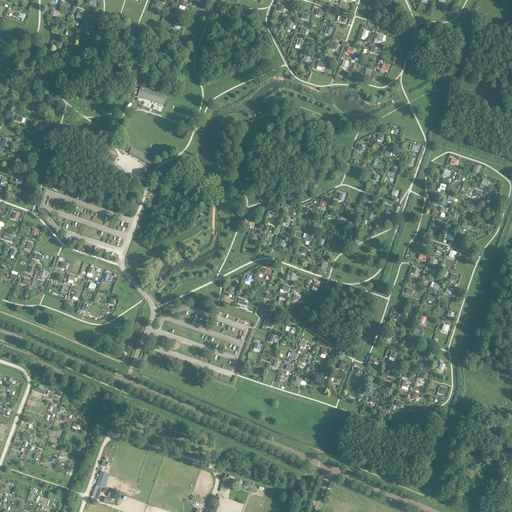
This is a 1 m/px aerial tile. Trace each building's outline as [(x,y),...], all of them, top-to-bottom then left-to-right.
[(141,86),(137,96),(163,105),(167,95),(141,86)] [(9,145),(10,141),(4,139),(2,145),(6,147),(7,144),(9,145)] [(133,148),(130,153),(151,164),(153,159),(133,148)] [(118,158),(112,155),(109,160),(115,163),(118,158)] [(117,170),(107,165),(104,170),(114,175),(117,170)] [(158,189),(164,191),(167,180),(161,178),(159,184),(154,182),(153,185),(158,187),(158,189)] [(338,199),(343,201),(346,195),(340,193),(338,199)] [(9,235),(5,233),(3,239),(9,241),(11,236),(9,236),(9,235)] [(298,354),(292,352),(289,359),(295,361),(298,354)] [(419,397),(420,394),(414,392),(412,398),(416,400),(417,397),(419,397)] [(102,488),(99,487),(99,489),(95,488),(92,496),(98,498),(102,488)]
